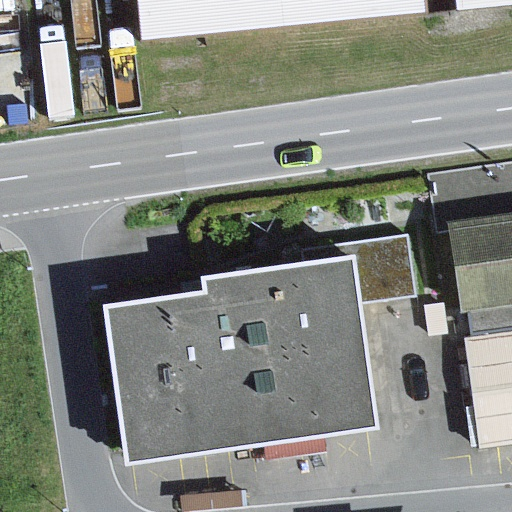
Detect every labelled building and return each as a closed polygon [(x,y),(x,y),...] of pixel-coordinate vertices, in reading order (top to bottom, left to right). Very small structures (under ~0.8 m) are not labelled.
[(421,0),(137,0),(140,37),(422,11),(421,0)] [(511,0),(457,0),(459,11),(511,6),(511,0)] [(511,216),(446,225),(458,316),(470,315),(473,338),(511,332),(511,216)] [(204,294),(101,308),(123,466),(376,432),(359,304),(417,296),(409,237),(301,252),(303,266),(202,280),(204,294)] [(511,332),(473,338),(463,339),(478,449),(511,444),(511,332)]
